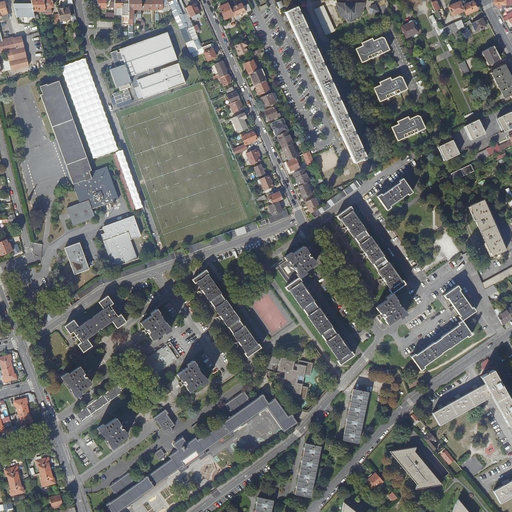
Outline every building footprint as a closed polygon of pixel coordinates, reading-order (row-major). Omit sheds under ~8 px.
[(42,14),(45,14),(42,0),(30,0),(31,4),(33,11),(42,11),(42,14)] [(42,0),(45,14),(48,14),(47,8),(53,7),(51,0),(42,0)] [(96,0),(98,8),(106,8),(105,0),(96,0)] [(121,25),(128,25),(128,0),(114,0),(114,15),(116,15),(117,8),(121,8),(121,25)] [(137,18),(141,18),(141,10),(140,0),(128,0),(128,25),(128,33),(133,33),(133,10),(136,10),(136,13),(137,14),(137,18)] [(140,0),(141,10),(153,10),(153,0),(140,0)] [(153,0),(153,10),(162,10),(162,0),(153,0)] [(173,0),(168,2),(171,8),(179,5),(176,0),(173,0)] [(511,0),(495,0),(494,2),(496,5),(498,9),(503,8),(511,7),(511,0)] [(436,1),(431,3),(437,16),(440,15),(438,10),(440,9),(436,1)] [(456,14),(464,11),(462,6),(460,1),(448,7),(452,16),(454,15),(455,16),(457,16),(456,14)] [(477,10),(473,2),(473,1),(462,6),(464,11),(466,15),(477,10)] [(0,52),(0,53),(1,52),(1,54),(4,54),(3,52),(7,51),(8,53),(7,53),(12,72),(29,66),(21,37),(2,41),(0,32),(1,32),(0,28),(0,27),(0,21),(9,19),(5,2),(0,2),(0,52)] [(230,8),(228,3),(219,7),(224,19),(234,15),(230,8)] [(230,8),(234,15),(234,17),(241,14),(245,12),(241,3),(237,6),(235,6),(230,8)] [(345,3),(344,3),(344,5),(344,15),(344,16),(345,16),(347,16),(347,22),(350,23),(354,22),(354,16),(355,16),(357,16),(357,15),(356,15),(356,5),(357,5),(357,3),(355,3),(355,4),(345,4),(345,3)] [(369,10),(371,15),(379,11),(375,3),(371,6),(369,10)] [(34,16),(33,11),(31,4),(13,4),(16,16),(34,16)] [(196,4),(187,8),(191,17),(200,13),(196,4)] [(179,5),(171,8),(179,27),(187,23),(179,5)] [(323,6),(314,10),(326,35),(334,31),(323,6)] [(58,10),(57,10),(58,14),(59,21),(70,19),(68,8),(62,9),(62,8),(61,7),(59,8),(58,9),(58,10)] [(296,7),(285,12),(353,163),(356,161),(360,170),(369,166),(365,158),(365,157),(296,7)] [(486,26),(481,18),(471,23),(476,32),(480,29),(481,30),(485,28),(484,27),(486,26)] [(463,24),(462,22),(461,20),(442,28),(446,37),(453,33),(464,27),(463,24)] [(418,32),(413,22),(401,27),(406,38),(418,32)] [(33,37),(39,36),(37,26),(31,27),(33,37)] [(177,60),(168,32),(119,49),(120,49),(110,52),(115,67),(109,69),(115,87),(118,87),(120,91),(112,94),(116,104),(131,99),(127,88),(132,86),(137,100),(168,90),(185,84),(178,64),(161,70),(161,72),(155,74),(153,68),(177,60)] [(363,46),(356,50),(362,63),(389,50),(384,39),(382,38),(373,42),(372,39),(362,44),(363,46)] [(186,44),(190,53),(191,52),(197,50),(193,41),(186,44)] [(242,54),(244,53),(248,51),(246,47),(247,46),(246,42),(235,47),(239,56),(242,54)] [(204,53),(208,61),(216,57),(212,49),(214,48),(212,46),(211,44),(202,47),(202,48),(204,53)] [(488,65),(499,60),(492,46),(481,52),(488,65)] [(197,50),(191,52),(193,57),(204,53),(202,48),(197,50)] [(55,64),(58,63),(67,60),(66,55),(54,59),(55,64)] [(249,74),(250,74),(258,70),(253,60),(244,64),(249,74)] [(213,77),(215,80),(219,78),(227,75),(225,71),(226,71),(222,61),(214,65),(216,69),(218,68),(219,70),(217,70),(219,74),(213,77)] [(458,64),(464,78),(470,75),(464,61),(458,64)] [(488,66),(473,73),(490,105),(511,94),(511,79),(504,65),(491,72),(488,66)] [(265,81),(260,69),(258,70),(250,74),(255,85),(265,81)] [(227,75),(219,78),(219,80),(221,79),(223,86),(231,82),(228,74),(227,75)] [(380,84),(373,88),(379,101),(406,88),(401,77),(399,76),(391,80),(389,77),(379,82),(380,84)] [(269,90),(265,81),(255,85),(259,95),(269,90)] [(46,85),(40,87),(43,95),(41,95),(80,204),(67,208),(73,226),(95,218),(91,209),(118,199),(106,167),(89,173),(89,171),(91,171),(59,82),(47,86),(46,85)] [(231,103),(239,100),(236,92),(226,96),(227,98),(228,97),(231,103)] [(276,103),(271,93),(260,98),(262,103),(261,103),(262,103),(264,108),(276,103)] [(231,103),(229,104),(233,113),(243,108),(239,100),(231,103)] [(277,114),(274,107),(264,112),(268,121),(273,119),(275,122),(281,119),(279,113),(277,114)] [(497,118),(504,132),(511,128),(511,114),(511,112),(497,118)] [(244,113),(232,118),(238,132),(247,128),(243,120),(246,119),(244,113)] [(398,124),(391,127),(397,140),(425,128),(419,116),(416,115),(408,119),(407,116),(397,121),(398,124)] [(282,118),(281,119),(275,122),(271,123),(276,136),(277,136),(287,131),(282,119),(283,119),(282,118)] [(471,140),(485,133),(479,119),(465,126),(471,140)] [(234,150),(236,154),(242,152),(246,150),(248,149),(246,144),(257,139),(253,131),(242,137),(245,144),(234,150)] [(283,148),(291,144),(293,143),(287,131),(277,136),(282,148),(283,148)] [(490,156),(499,151),(511,145),(511,134),(509,136),(511,141),(497,148),(496,145),(487,150),(474,156),(477,162),(490,156)] [(439,146),(445,160),(459,154),(453,140),(439,146)] [(288,161),(301,154),(300,152),(298,153),(297,150),(295,151),(291,144),(283,148),(288,161)] [(257,149),(246,154),(252,165),(261,161),(259,157),(258,154),(259,154),(257,149)] [(143,206),(123,151),(113,154),(133,210),(143,206)] [(299,167),(295,158),(286,162),(290,171),(299,167)] [(258,177),(265,173),(261,164),(254,167),(258,177)] [(471,164),(450,174),(454,181),(474,171),(471,164)] [(299,186),(306,183),(309,181),(304,169),(293,173),(297,181),(296,182),(297,182),(298,182),(299,186)] [(269,175),(260,179),(265,190),(274,187),(269,175)] [(381,194),(377,196),(387,210),(391,207),(390,206),(407,193),(408,195),(412,192),(403,178),(399,181),(399,182),(382,195),(381,194)] [(316,209),(311,213),(315,218),(360,186),(357,180),(316,209)] [(315,197),(314,193),(311,195),(306,183),(299,186),(301,191),(300,191),(301,194),(304,202),(305,201),(315,197)] [(269,196),(271,200),(272,200),(273,202),(282,199),(280,195),(279,195),(278,193),(269,196)] [(264,195),(254,200),(257,204),(260,202),(259,201),(265,198),(264,195)] [(315,197),(305,201),(310,213),(311,213),(316,209),(315,206),(318,204),(315,197)] [(506,250),(483,200),(470,206),(471,210),(470,211),(489,253),(490,252),(492,256),(493,256),(493,257),(495,256),(494,255),(506,250)] [(268,206),(273,215),(276,214),(282,211),(277,201),(268,206)] [(341,214),(337,216),(339,220),(341,220),(354,238),(354,237),(359,245),(372,263),(378,270),(377,270),(390,289),(389,290),(392,294),(405,284),(403,280),(401,281),(388,262),(388,263),(382,256),(383,255),(370,237),(369,237),(364,230),(365,230),(352,212),(353,211),(350,207),(341,214)] [(286,210),(267,218),(270,224),(289,216),(286,210)] [(134,216),(102,228),(105,234),(109,232),(107,228),(134,218),(134,216)] [(105,234),(101,235),(112,264),(115,263),(117,266),(135,260),(126,233),(128,232),(131,240),(141,236),(134,218),(107,228),(109,232),(105,234)] [(158,257),(98,279),(100,285),(258,228),(256,222),(158,257)] [(0,241),(0,251),(2,256),(11,252),(11,251),(8,243),(7,239),(0,241)] [(79,243),(65,248),(73,274),(88,269),(79,243)] [(283,260),(275,266),(288,284),(299,277),(305,272),(304,271),(315,262),(313,259),(312,259),(306,250),(306,249),(304,246),(292,254),(291,252),(282,259),(283,260)] [(468,253),(462,255),(482,301),(497,332),(503,329),(488,299),(468,253)] [(511,267),(482,284),(485,290),(493,285),(506,278),(511,274),(511,267)] [(206,270),(192,279),(195,283),(196,283),(209,301),(210,300),(215,308),(227,326),(228,326),(233,333),(232,333),(245,351),(244,352),(247,356),(260,347),(258,343),(257,343),(244,325),(243,326),(238,319),(238,318),(225,300),(219,293),(220,292),(207,275),(208,274),(206,270)] [(288,284),(285,287),(288,291),(289,290),(302,308),(308,315),(307,315),(320,334),(320,333),(325,341),(338,359),(336,360),(339,364),(353,355),(350,351),(349,351),(336,333),(331,326),(318,307),(318,308),(312,300),(313,300),(300,282),(301,281),(299,277),(288,284)] [(96,280),(76,294),(80,299),(100,285),(96,280)] [(485,290),(488,297),(497,291),(493,285),(485,290)] [(457,286),(444,295),(446,299),(448,298),(460,316),(458,317),(461,321),(462,321),(475,311),(472,307),(471,308),(459,291),(460,290),(457,286)] [(387,300),(376,308),(378,311),(379,311),(385,320),(387,324),(398,316),(400,318),(406,314),(403,311),(400,307),(402,306),(398,300),(396,301),(393,297),(394,297),(392,294),(386,298),(387,300)] [(73,320),(64,326),(70,334),(71,333),(79,344),(78,344),(83,352),(92,345),(87,338),(111,320),(116,327),(125,321),(120,314),(119,315),(111,304),(112,303),(107,295),(98,302),(103,309),(79,327),(73,320)] [(67,300),(35,323),(39,328),(71,305),(67,300)] [(497,315),(502,325),(511,317),(511,312),(509,308),(502,313),(498,308),(494,310),(497,315)] [(151,315),(140,323),(143,326),(150,336),(152,339),(163,331),(165,333),(170,329),(168,325),(168,326),(165,322),(167,321),(162,315),(161,316),(158,312),(159,312),(156,309),(150,313),(151,315)] [(414,353),(410,356),(420,370),(424,367),(423,366),(441,354),(441,353),(448,348),(448,349),(466,336),(467,337),(471,335),(462,321),(461,321),(458,323),(458,325),(440,337),(441,338),(434,343),(433,342),(415,355),(414,353)] [(190,328),(145,360),(155,374),(200,342),(190,328)] [(0,357),(0,362),(0,363),(4,377),(3,377),(4,382),(16,379),(15,374),(14,374),(10,360),(11,359),(10,355),(0,357)] [(295,359),(280,356),(277,371),(285,372),(285,374),(287,375),(287,378),(280,377),(280,379),(278,379),(277,384),(281,385),(281,386),(284,387),(284,389),(288,390),(288,392),(292,393),(291,397),(305,400),(306,395),(304,395),(305,390),(306,390),(307,387),(302,386),(304,375),(309,376),(310,373),(309,373),(310,367),(312,368),(313,363),(298,360),(297,364),(294,363),(295,359)] [(188,366),(176,374),(179,377),(186,387),(188,391),(199,383),(201,384),(207,380),(204,376),(204,377),(201,373),(203,372),(198,366),(197,367),(194,364),(195,363),(193,360),(187,364),(188,366)] [(66,372),(61,376),(63,380),(64,380),(66,383),(65,384),(69,390),(71,389),(73,393),(75,396),(81,392),(80,390),(91,383),(88,379),(81,370),(81,369),(79,366),(68,374),(66,372)] [(432,413),(439,425),(487,398),(491,396),(508,426),(511,423),(511,403),(511,404),(502,385),(503,384),(500,379),(499,380),(493,370),(488,372),(487,371),(486,372),(487,373),(480,376),(484,384),(481,385),(477,388),(476,386),(473,388),(474,389),(459,397),(458,396),(456,397),(456,399),(442,407),(441,405),(438,407),(439,409),(432,413)] [(118,382),(73,413),(81,424),(125,393),(118,382)] [(343,435),(342,440),(357,443),(368,392),(353,389),(349,407),(346,421),(343,435)] [(116,511),(184,465),(186,467),(200,457),(198,454),(265,407),(266,407),(267,408),(282,431),(283,430),(283,431),(291,426),(297,422),(291,414),(287,416),(275,398),(268,403),(262,395),(250,403),(248,399),(249,398),(244,391),(240,394),(241,396),(230,404),(229,402),(225,405),(229,412),(231,411),(233,415),(198,440),(195,437),(187,443),(183,437),(173,444),(177,450),(169,456),(171,459),(135,484),(132,480),(133,480),(128,473),(124,476),(126,478),(115,486),(113,484),(109,486),(114,493),(115,492),(118,496),(106,505),(111,511),(116,511)] [(20,426),(32,422),(31,418),(30,418),(26,403),(27,403),(26,398),(14,402),(15,406),(16,406),(20,421),(19,421),(20,426)] [(165,410),(152,419),(155,422),(156,421),(164,432),(168,430),(170,432),(173,430),(171,427),(174,425),(167,414),(168,413),(165,410)] [(414,414),(411,417),(415,422),(412,424),(414,426),(419,422),(417,419),(418,419),(414,414)] [(104,424),(98,428),(100,432),(101,431),(103,435),(102,436),(106,442),(107,441),(110,445),(109,445),(112,448),(118,444),(116,443),(128,435),(125,431),(118,421),(116,417),(105,425),(104,424)] [(435,439),(430,433),(423,438),(433,450),(438,446),(433,440),(435,439)] [(296,487),(295,494),(310,497),(320,446),(305,443),(304,448),(302,459),(299,474),(296,487)] [(412,447),(393,451),(393,454),(392,455),(418,486),(418,488),(438,485),(437,481),(438,481),(412,449),(412,447)] [(159,458),(165,454),(161,449),(155,453),(159,458)] [(453,459),(446,451),(442,455),(449,463),(453,459)] [(50,463),(49,461),(48,458),(36,461),(37,467),(38,466),(42,481),(41,481),(42,487),(55,483),(53,478),(52,478),(48,463),(50,463)] [(18,472),(17,467),(4,470),(6,476),(7,475),(11,490),(10,490),(11,496),(24,492),(22,487),(21,487),(17,473),(18,472)] [(383,481),(375,473),(365,482),(373,490),(383,481)] [(493,491),(500,503),(511,495),(511,480),(508,482),(507,480),(503,483),(503,485),(493,491)] [(59,495),(58,492),(49,494),(53,508),(62,506),(62,504),(60,495),(59,495)] [(396,498),(392,492),(388,496),(393,501),(396,498)] [(270,511),(273,500),(258,497),(257,500),(255,511),(254,511),(270,511)] [(467,511),(465,509),(459,502),(457,504),(455,504),(452,511),(467,511)]
